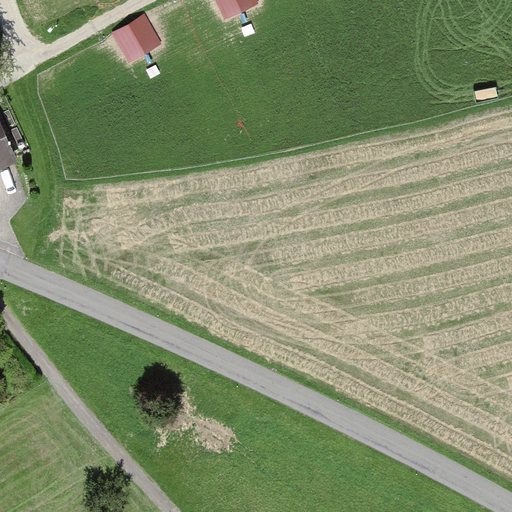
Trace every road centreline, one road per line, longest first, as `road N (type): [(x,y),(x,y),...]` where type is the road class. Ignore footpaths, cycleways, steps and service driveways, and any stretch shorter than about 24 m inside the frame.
road 1 (tertiary): [(0,263),(308,401),(511,506)]
road 2 (track): [(175,511),(52,376)]
road 3 (track): [(21,67),(147,0)]
